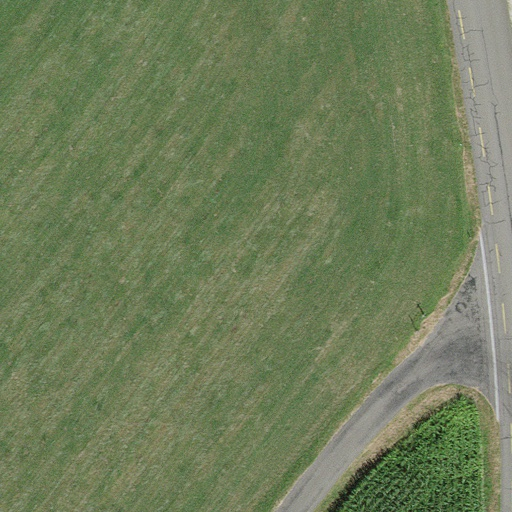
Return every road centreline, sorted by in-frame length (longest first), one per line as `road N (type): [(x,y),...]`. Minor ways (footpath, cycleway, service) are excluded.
road 1 (track): [(511,330),(465,340),(393,394),(304,511)]
road 2 (residential): [(482,0),(511,172)]
